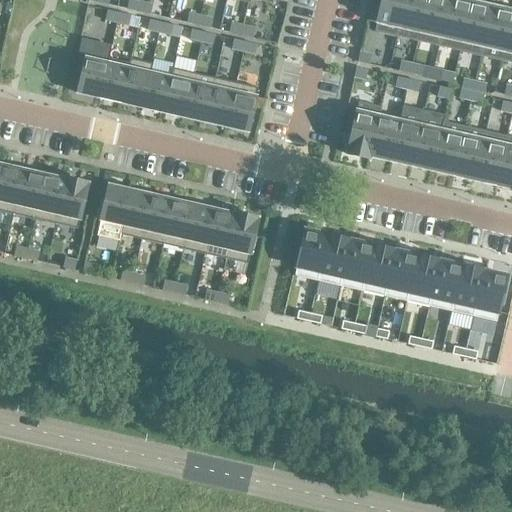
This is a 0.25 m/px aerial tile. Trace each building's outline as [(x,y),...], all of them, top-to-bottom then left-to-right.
[(138,12),(140,2),(129,0),(128,0),(126,9),(138,12)] [(374,32),(396,37),(404,0),(380,0),(380,3),(373,2),(368,21),(376,23),(374,32)] [(404,0),(396,37),(417,42),(426,0),(404,0)] [(448,0),(426,0),(417,42),(438,47),(448,0)] [(470,2),(459,0),(448,0),(438,47),(459,52),(470,2)] [(152,5),(140,2),(138,12),(149,14),(152,5)] [(491,7),(470,2),(459,52),(480,56),(491,7)] [(511,13),(511,12),(491,7),(480,56),(501,61),(511,13)] [(116,23),(118,14),(107,11),(105,21),(116,23)] [(198,26),(200,16),(188,13),(186,23),(198,26)] [(511,63),(511,13),(501,61),(511,63)] [(128,26),(130,16),(118,14),(116,23),(128,26)] [(212,19),(200,16),(198,26),(209,28),(212,19)] [(158,33),(160,23),(149,21),(147,30),(158,33)] [(170,35),(172,26),(160,23),(158,33),(170,35)] [(240,35),(242,26),(230,23),(228,33),(240,35)] [(254,28),(242,26),(240,35),(252,38),(254,28)] [(200,42),(203,33),(191,30),(189,40),(200,42)] [(214,36),(203,33),(200,42),(212,45),(214,36)] [(242,52),(245,43),(233,40),(231,50),(242,52)] [(99,98),(108,59),(110,54),(109,54),(111,48),(88,43),(87,51),(79,49),(73,76),(80,78),(77,93),(99,98)] [(254,55),(256,45),(245,43),(242,52),(254,55)] [(368,64),(371,55),(359,52),(357,62),(368,64)] [(120,103),(130,59),(129,59),(128,64),(108,59),(99,98),(120,103)] [(149,73),(151,64),(130,59),(120,103),(141,108),(149,73)] [(410,74),(412,64),(400,61),(398,71),(410,74)] [(170,78),(172,69),(171,68),(169,78),(150,73),(152,64),(151,64),(149,73),(141,108),(162,113),(170,78)] [(421,77),(424,67),(412,64),(410,74),(421,77)] [(365,81),(367,71),(355,68),(353,78),(365,81)] [(183,118),(193,73),(172,69),(170,78),(162,113),(183,118)] [(452,83),(454,74),(442,71),(440,81),(452,83)] [(204,123),(214,78),(193,73),(183,118),(204,123)] [(225,127),(235,83),(214,78),(204,123),(225,127)] [(406,90),(408,80),(396,78),(394,88),(406,90)] [(472,92),(474,82),(463,79),(460,89),(472,92)] [(418,93),(420,83),(408,80),(406,90),(418,93)] [(484,94),(486,85),(474,82),(472,92),(484,94)] [(247,132),(258,88),(235,83),(225,127),(247,132)] [(511,97),(511,87),(505,86),(503,95),(511,97)] [(448,100),(450,90),(439,87),(436,97),(448,100)] [(470,101),(472,92),(460,89),(458,99),(470,101)] [(482,104),(484,94),(472,92),(470,101),(482,104)] [(368,159),(380,107),(358,102),(356,112),(348,110),(344,130),(351,131),(346,154),(368,159)] [(511,114),(511,110),(511,104),(502,102),(499,112),(511,114)] [(420,126),(423,111),(402,106),(399,121),(399,122),(390,161),(411,166),(420,126)] [(399,122),(379,117),(381,108),(380,107),(368,159),(369,160),(370,157),(390,161),(399,122)] [(432,171),(443,122),(444,118),(444,115),(432,113),(423,111),(420,126),(411,166),(432,171)] [(464,127),(443,122),(432,171),(453,176),(464,127)] [(485,131),(464,127),(453,176),(474,181),(485,131)] [(506,136),(485,131),(474,181),(495,185),(506,136)] [(511,137),(506,136),(495,185),(511,189),(511,137)] [(0,211),(13,215),(23,170),(2,166),(0,174),(0,211)] [(34,219),(44,175),(23,170),(13,215),(34,219)] [(55,224),(65,179),(64,180),(44,175),(34,219),(55,224)] [(77,229),(87,184),(65,179),(55,224),(77,229)] [(100,221),(96,236),(118,241),(120,235),(130,191),(108,186),(100,221)] [(130,191),(120,235),(141,240),(151,196),(130,191)] [(151,196),(141,240),(162,245),(172,200),(151,196)] [(172,200),(162,245),(183,250),(193,205),(172,200)] [(193,205),(183,250),(204,255),(214,210),(193,205)] [(214,210),(204,255),(225,260),(236,214),(235,213),(234,215),(214,210)] [(236,214),(225,260),(247,265),(257,219),(236,214)] [(304,230),(294,276),(317,281),(328,236),(304,230)] [(328,236),(317,281),(339,287),(350,241),(350,240),(328,235),(328,236)] [(350,241),(339,287),(362,292),(372,246),(350,241)] [(372,246),(362,292),(384,297),(394,251),(394,250),(372,245),(372,246)] [(25,259),(27,250),(15,247),(13,256),(25,259)] [(38,252),(27,250),(25,259),(36,262),(38,252)] [(394,251),(384,297),(406,302),(416,256),(394,251)] [(416,256),(406,302),(428,307),(439,261),(417,255),(416,256)] [(76,261),(65,258),(62,268),(74,270),(76,261)] [(439,261),(428,307),(450,312),(461,266),(439,261)] [(84,263),(82,272),(93,275),(95,265),(84,263)] [(461,266),(450,312),(473,317),(483,271),(461,266)] [(131,284),(133,274),(122,271),(119,281),(131,284)] [(483,271),(473,317),(496,322),(506,276),(483,271)] [(145,277),(133,274),(131,284),(143,286),(145,277)] [(173,293),(175,284),(164,281),(162,291),(173,293)] [(187,286),(175,284),(173,293),(185,296),(187,286)] [(215,303),(217,293),(206,291),(203,300),(215,303)] [(229,296),(217,293),(215,303),(227,305),(229,296)] [(296,319),(308,322),(310,314),(298,311),(296,319)] [(310,314),(308,322),(320,325),(321,317),(310,314)] [(342,322),(341,329),(352,332),(354,324),(342,322)] [(354,324),(352,332),(364,335),(366,327),(354,324)] [(376,329),(375,337),(386,340),(388,332),(376,329)] [(409,337),(407,345),(419,347),(421,340),(409,337)] [(421,340),(419,347),(431,350),(432,342),(421,340)] [(453,347),(452,355),(463,357),(465,350),(453,347)] [(465,350),(463,357),(475,360),(477,352),(465,350)]
